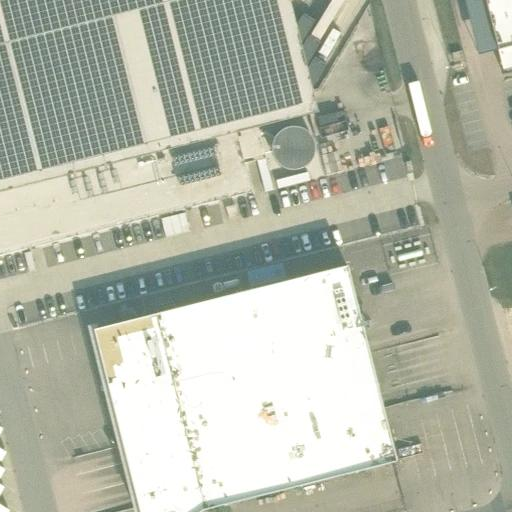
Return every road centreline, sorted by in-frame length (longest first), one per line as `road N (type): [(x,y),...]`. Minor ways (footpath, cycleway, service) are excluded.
road 1 (unclassified): [(511,443),(449,207)]
road 2 (unclassified): [(449,207),(397,0)]
